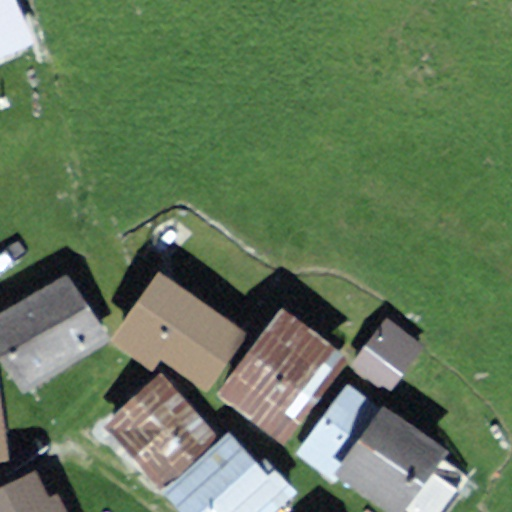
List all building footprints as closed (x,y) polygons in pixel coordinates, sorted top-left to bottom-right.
[(2,0),(0,0),(0,60),(24,50),(2,0)] [(200,399),(238,340),(153,280),(109,345),(145,373),(152,364),(200,399)] [(59,283),(0,316),(0,383),(10,401),(98,351),(59,283)] [(343,361),(271,313),(212,400),(284,449),(343,361)] [(414,352),(379,326),(358,354),(393,380),(414,352)] [(154,377),(99,425),(154,488),(209,440),(154,377)] [(345,391),(297,459),(377,511),(443,511),(455,495),(425,476),(440,454),(345,391)] [(225,441),(163,496),(175,511),(276,511),(293,498),(261,463),(251,472),(225,441)] [(49,511),(35,479),(0,494),(0,511),(49,511)]
